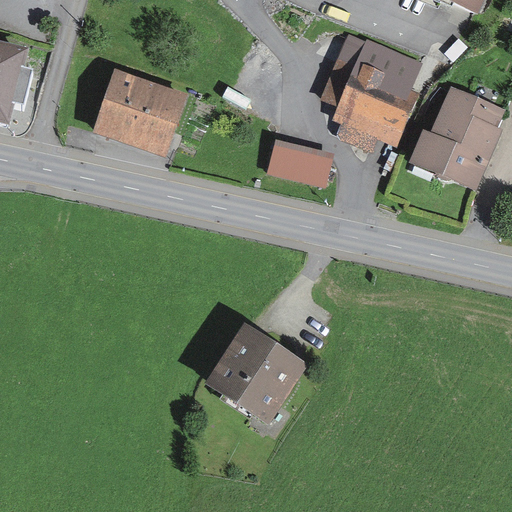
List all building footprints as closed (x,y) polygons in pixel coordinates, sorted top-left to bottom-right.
[(478,0),(451,0),(474,10),(478,0)] [(28,49),(0,41),(0,122),(10,125),(15,102),(24,104),(33,68),(24,66),(28,49)] [(420,68),(369,46),(360,68),(338,58),(321,98),(339,106),(337,116),(345,122),(342,142),(368,153),(376,135),(398,144),(417,100),(408,96),(420,68)] [(181,101),(117,78),(99,129),(162,152),(181,101)] [(500,114),(454,96),(435,141),(426,137),(415,164),(470,187),(500,114)] [(216,383),(268,416),(298,369),(246,336),(216,383)]
